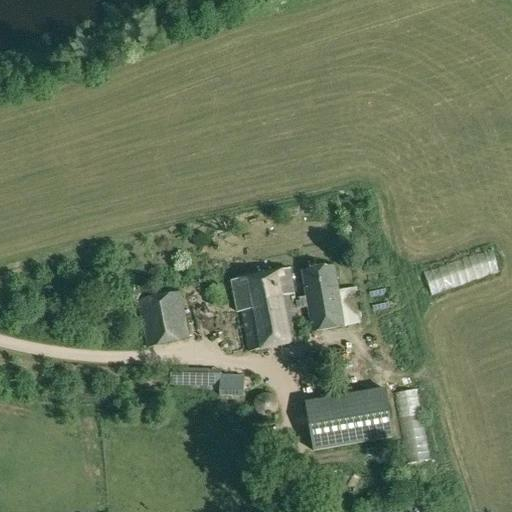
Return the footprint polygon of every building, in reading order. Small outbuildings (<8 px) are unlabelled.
[(308,307),(313,333),(345,327),(363,324),(357,288),(338,290),(333,266),(302,272),(307,298),(295,301),(289,271),(232,282),(238,314),(241,313),(249,351),(303,341),(296,309),(308,307)] [(428,285),(433,302),(456,296),(452,279),(428,285)] [(206,291),(209,305),(224,302),(221,288),(206,291)] [(179,294),(138,302),(148,347),(189,339),(179,294)] [(371,345),(375,362),(386,359),(382,342),(371,345)] [(220,391),(220,376),(220,371),(165,369),(164,390),(219,391),(220,391)] [(465,405),(511,393),(511,383),(510,374),(460,386),(465,405)] [(243,397),(244,377),(220,376),(220,391),(219,391),(219,396),(243,397)] [(386,390),(307,403),(314,450),(393,438),(386,390)]
